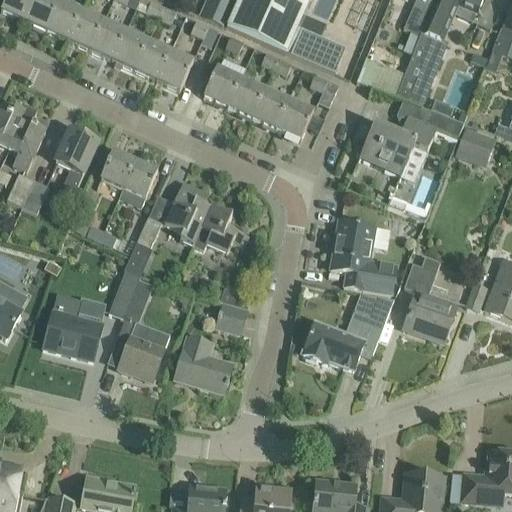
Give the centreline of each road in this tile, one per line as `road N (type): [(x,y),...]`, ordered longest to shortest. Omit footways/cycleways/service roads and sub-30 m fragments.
road 1 (residential): [(246,448),(294,230),(290,201),(268,183),(0,60)]
road 2 (residential): [(246,448),(326,445),(511,384)]
road 3 (residential): [(0,404),(165,443),(246,448)]
